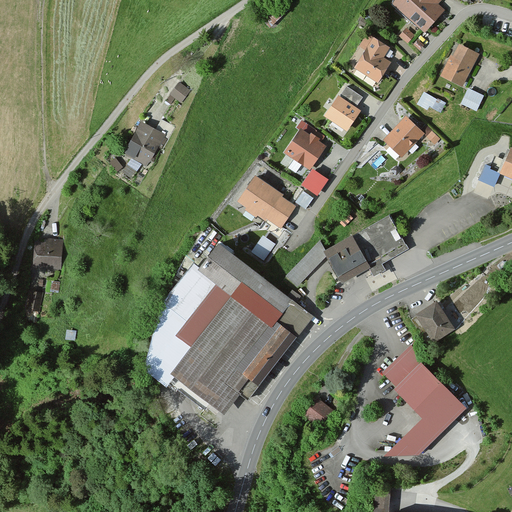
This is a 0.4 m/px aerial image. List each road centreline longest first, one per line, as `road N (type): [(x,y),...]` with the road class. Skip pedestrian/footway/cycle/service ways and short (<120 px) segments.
road 1 (secondary): [(234,511),(261,427),(325,339),(372,305),(511,242)]
road 2 (residential): [(249,0),(160,61),(52,189),(18,259)]
road 3 (residential): [(511,16),(483,9),(459,18),(399,86),(302,228)]
road 4 (unknown): [(372,305),(388,344),(342,444)]
road 5 (unknown): [(418,283),(419,247),(464,202),(481,159)]
